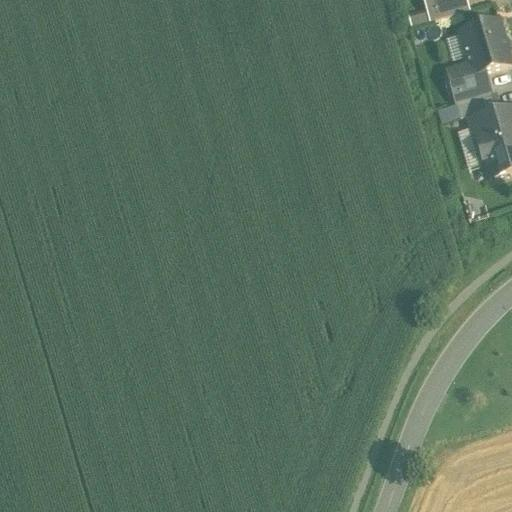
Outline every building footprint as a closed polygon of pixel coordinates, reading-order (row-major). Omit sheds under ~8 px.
[(462,0),(449,0),(444,2),(443,0),(424,0),(432,24),(434,24),(434,25),(465,16),(465,15),(467,14),(462,0)] [(499,25),(460,37),(470,71),(473,81),(485,77),(511,69),(500,30),(499,25)] [(485,77),(473,81),(470,71),(460,74),(463,82),(450,86),(456,109),(475,103),(491,98),(485,77)] [(460,74),(447,78),(450,86),(463,82),(460,74)] [(491,98),(475,103),(480,117),(481,122),(502,116),(497,97),(491,98)] [(475,103),(456,109),(460,122),(480,117),(475,103)] [(481,122),(471,124),(474,132),(479,153),(485,172),(491,171),(494,182),(511,177),(511,112),(502,116),(481,122)] [(479,153),(474,132),(458,137),(464,157),(479,153)] [(485,172),(489,184),(494,182),(491,171),(485,172)]
